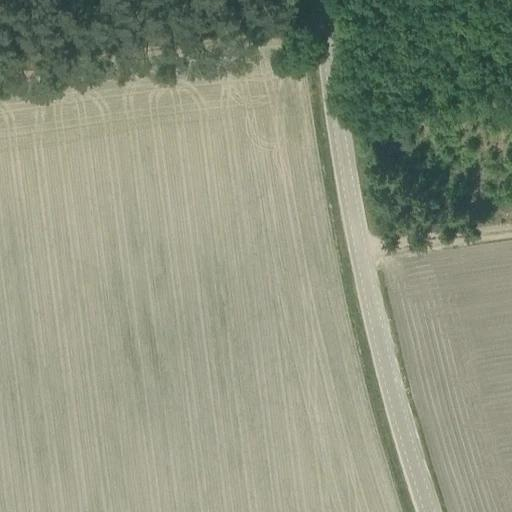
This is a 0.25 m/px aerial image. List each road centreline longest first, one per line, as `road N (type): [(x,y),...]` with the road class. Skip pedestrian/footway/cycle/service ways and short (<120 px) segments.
road 1 (tertiary): [(428,511),(366,287),(320,0)]
road 2 (track): [(360,252),(511,235)]
